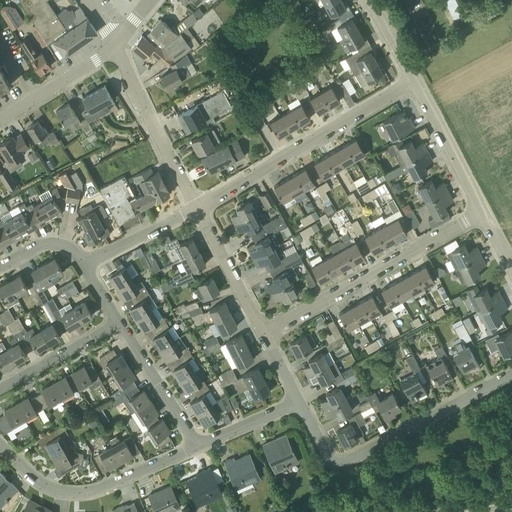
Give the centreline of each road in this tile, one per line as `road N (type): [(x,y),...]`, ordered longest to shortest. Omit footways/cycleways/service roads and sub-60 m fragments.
road 1 (residential): [(511,379),(350,463),(332,460),(297,404)]
road 2 (residential): [(194,208),(413,83)]
road 3 (residential): [(264,334),(483,215)]
road 4 (residential): [(0,446),(39,482),(79,492),(198,445)]
road 5 (residential): [(194,208),(113,45)]
road 6 (residential): [(483,215),(413,83)]
road 7 (residential): [(198,445),(119,323)]
road 8 (residential): [(264,334),(194,208)]
road 9 (residential): [(0,390),(119,323)]
road 10 (residential): [(86,264),(194,208)]
